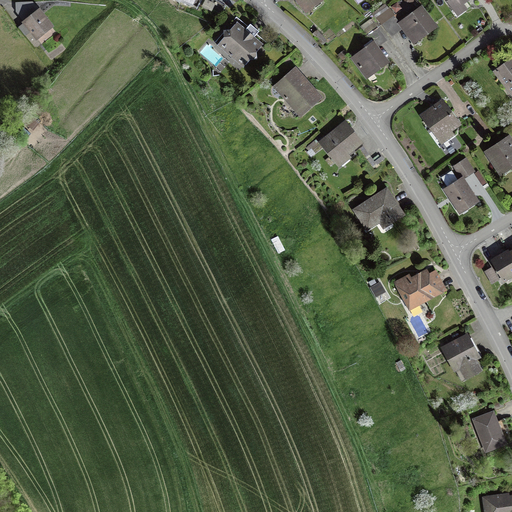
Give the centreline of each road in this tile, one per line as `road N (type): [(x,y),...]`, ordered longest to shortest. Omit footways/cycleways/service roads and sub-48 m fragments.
road 1 (residential): [(372,120),(494,34),(511,33)]
road 2 (residential): [(259,0),(372,120)]
road 3 (residential): [(372,120),(453,253)]
